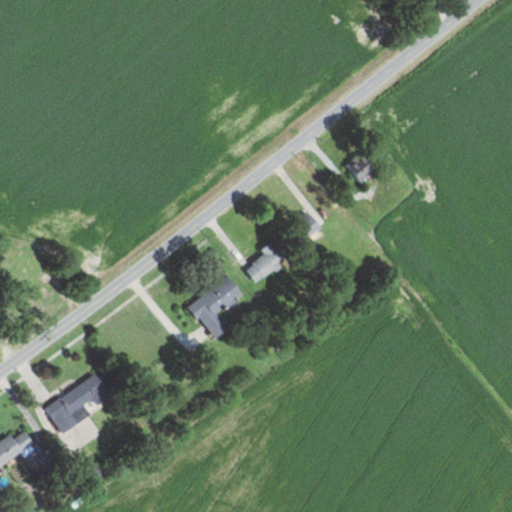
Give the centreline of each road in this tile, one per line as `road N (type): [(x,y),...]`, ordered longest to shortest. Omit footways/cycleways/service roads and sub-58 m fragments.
road 1 (tertiary): [(0,372),(294,148)]
road 2 (tertiary): [(294,148),(478,0)]
